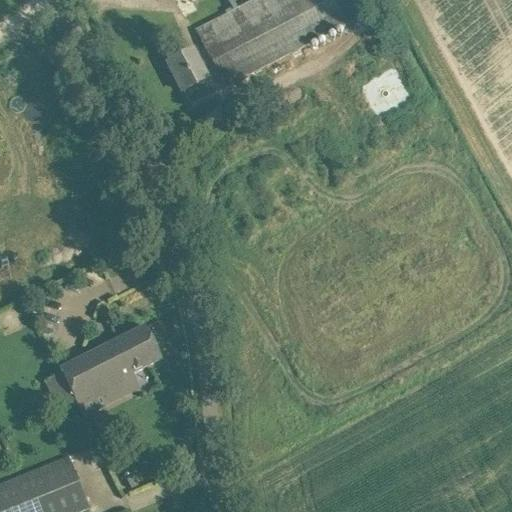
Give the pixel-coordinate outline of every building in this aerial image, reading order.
[(257,0),(196,32),(218,76),(231,69),(237,81),(368,13),(361,0),(257,0)] [(167,64),(182,93),(183,93),(190,107),(214,95),(192,52),(167,64)] [(103,348),(120,381),(161,361),(144,327),(103,348)] [(128,396),(120,381),(103,348),(58,371),(82,419),(128,396)] [(0,485),(0,511),(79,511),(88,509),(67,458),(0,485)]
